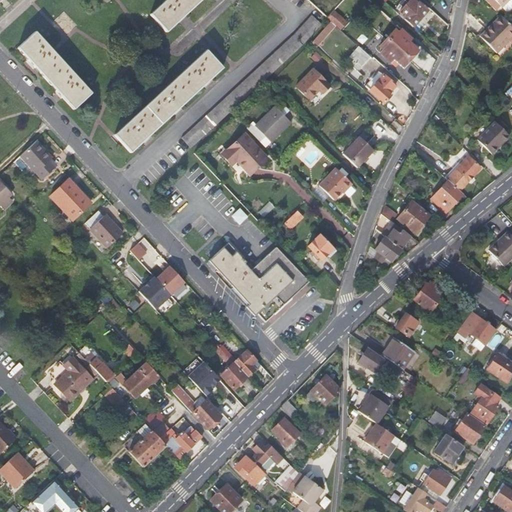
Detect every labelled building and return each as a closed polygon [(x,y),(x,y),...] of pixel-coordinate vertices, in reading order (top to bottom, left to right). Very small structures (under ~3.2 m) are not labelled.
[(165,0),(149,15),(165,33),(200,0),(165,0)] [(398,12),(397,14),(412,27),(427,11),(418,3),(416,5),(410,0),(409,0),(406,4),(402,0),(400,0),(393,8),(398,12)] [(511,0),(492,0),(488,5),(498,15),(503,11),(504,12),(508,15),(510,15),(511,13),(511,0)] [(334,11),(328,18),(331,21),(340,29),(346,22),(334,11)] [(311,15),(299,29),(310,38),(322,24),(311,15)] [(431,19),(446,33),(448,27),(448,26),(435,15),(431,19)] [(484,44),(499,59),(505,53),(507,55),(511,50),(511,28),(504,21),(496,28),(498,30),(491,37),(484,44)] [(313,41),(311,43),(317,48),(336,26),(331,22),(313,41)] [(496,28),(489,35),(491,37),(498,30),(496,28)] [(302,46),(310,38),(299,29),(292,36),(182,138),(192,148),(302,46)] [(395,29),(379,47),(383,51),(380,54),(389,64),(393,60),(403,70),(418,52),(409,43),(412,40),(402,31),(399,33),(395,29)] [(91,93),(34,32),(17,48),(74,109),(91,93)] [(480,41),(484,44),(491,37),(489,35),(488,34),(480,41)] [(361,66),(370,57),(358,46),(350,55),(361,66)] [(205,50),(114,135),(130,152),(222,68),(205,50)] [(501,61),(507,55),(505,53),(499,59),(501,61)] [(509,90),(511,86),(511,79),(500,68),(494,74),(509,90)] [(312,70),(294,87),(307,100),(317,91),(321,94),(328,86),(312,70)] [(365,86),(369,90),(383,75),(378,72),(365,86)] [(384,75),(383,75),(369,90),(383,103),(390,97),(387,94),(395,85),(384,75)] [(252,123),(247,129),(265,148),(290,123),(282,115),(286,111),(282,108),(278,111),(275,107),(255,126),(252,123)] [(493,122),(476,140),(491,154),(507,136),(493,122)] [(244,134),(224,153),(233,163),(236,159),(251,174),(267,159),(244,134)] [(358,138),(342,155),(356,169),(373,152),(358,138)] [(52,158),(36,141),(20,156),(42,180),(56,166),(50,160),(52,158)] [(229,166),(233,163),(224,153),(222,151),(218,155),(229,166)] [(467,157),(446,180),(447,181),(459,191),(480,169),(467,157)] [(334,201),(341,194),(350,184),(334,169),(318,187),(334,201)] [(68,179),(50,196),(71,221),(91,203),(68,179)] [(0,206),(4,211),(13,202),(9,197),(12,194),(0,181),(0,206)] [(445,213),(462,194),(459,191),(447,181),(430,200),(445,213)] [(352,186),(350,184),(341,194),(343,196),(352,186)] [(428,216),(410,202),(395,220),(414,235),(428,216)] [(385,205),(381,215),(391,222),(397,214),(385,205)] [(239,209),(238,209),(231,216),(239,224),(247,218),(239,209)] [(102,217),(97,212),(86,222),(108,247),(122,233),(105,214),(102,217)] [(297,212),(285,223),(290,229),(303,217),(297,212)] [(400,249),(410,237),(380,215),(374,230),(400,249)] [(389,264),(400,249),(374,230),(373,233),(372,237),(379,243),(373,251),(375,253),(372,257),(381,264),(384,260),(389,264)] [(511,230),(499,242),(500,243),(511,232),(511,230)] [(511,232),(500,243),(499,242),(489,251),(503,265),(511,257),(511,232)] [(319,234),(306,246),(320,261),(333,249),(319,234)] [(208,261),(257,314),(265,323),(309,283),(275,248),(250,270),(244,264),(245,262),(227,244),(208,261)] [(254,316),(257,314),(208,261),(206,264),(238,299),(254,316)] [(164,270),(155,278),(170,295),(183,283),(169,266),(164,270)] [(155,309),(170,295),(155,278),(152,275),(147,280),(148,282),(144,285),(138,291),(155,309)] [(443,293),(430,283),(427,286),(426,284),(415,299),(430,311),(443,293)] [(120,307),(107,293),(89,310),(93,314),(107,302),(115,311),(120,307)] [(135,299),(129,305),(135,311),(141,305),(135,299)] [(495,331),(471,312),(460,327),(485,345),(495,331)] [(417,323),(405,314),(396,327),(408,336),(417,323)] [(236,360),(233,363),(247,378),(255,370),(251,366),(256,361),(235,338),(231,334),(222,343),(236,360)] [(246,379),(247,378),(233,363),(209,337),(206,341),(229,367),(220,375),(233,390),(241,383),(250,392),(254,387),(246,379)] [(393,338),(381,355),(384,357),(388,360),(401,368),(402,370),(414,352),(393,338)] [(378,355),(368,348),(358,362),(370,370),(375,364),(373,362),(378,355)] [(435,348),(432,353),(438,357),(441,353),(435,348)] [(78,353),(75,355),(95,376),(97,374),(89,364),(78,353)] [(511,369),(511,363),(497,354),(487,369),(504,381),(511,369)] [(54,384),(69,399),(92,379),(72,356),(63,364),(60,360),(48,371),(57,381),(54,384)] [(96,357),(89,364),(98,374),(106,382),(113,375),(96,357)] [(397,374),(401,368),(388,360),(385,366),(397,374)] [(220,379),(204,362),(187,377),(205,396),(211,390),(210,388),(220,379)] [(134,398),(157,377),(145,364),(122,385),(134,398)] [(473,371),(468,368),(463,375),(457,383),(462,386),(473,371)] [(325,375),(306,395),(313,401),(317,397),(325,405),(339,389),(325,375)] [(182,390),(176,384),(170,390),(175,396),(182,390)] [(193,402),(182,390),(175,396),(191,413),(197,407),(193,402)] [(391,401),(374,390),(359,411),(377,423),(391,401)] [(220,416),(205,400),(201,395),(193,402),(197,407),(191,413),(206,429),(220,416)] [(108,401),(103,396),(87,411),(99,424),(106,417),(99,409),(108,401)] [(499,406),(483,396),(472,412),(488,422),(499,406)] [(125,419),(133,412),(122,400),(114,408),(125,419)] [(297,410),(287,400),(279,408),(286,414),(290,418),(297,410)] [(446,418),(436,411),(428,422),(439,429),(446,418)] [(150,414),(142,421),(144,424),(156,436),(170,423),(161,413),(154,419),(150,414)] [(298,435),(315,451),(319,446),(290,418),(286,414),(271,430),(287,446),(298,435)] [(484,426),(467,414),(455,431),(472,443),(484,426)] [(0,451),(15,438),(7,429),(0,422),(0,451)] [(142,466),(164,445),(163,444),(157,437),(156,436),(144,424),(127,441),(132,446),(127,451),(142,466)] [(382,453),(394,436),(376,424),(364,441),(382,453)] [(9,428),(7,429),(15,438),(16,437),(9,428)] [(174,434),(163,444),(164,445),(178,460),(201,437),(194,429),(187,437),(183,433),(177,437),(174,434)] [(452,464),(464,447),(445,434),(434,452),(452,464)] [(280,468),(285,463),(269,445),(268,444),(265,447),(260,442),(253,449),(257,453),(253,457),(264,469),(270,463),(268,462),(271,458),(280,468)] [(0,467),(0,472),(7,480),(9,478),(17,486),(34,470),(17,452),(0,467)] [(255,485),(265,474),(247,455),(236,466),(255,485)] [(425,463),(414,481),(421,486),(432,467),(425,463)] [(432,469),(419,489),(426,493),(436,500),(444,488),(448,490),(452,483),(449,481),(450,478),(438,470),(437,472),(432,469)] [(304,499),(297,508),(301,511),(318,511),(310,505),(322,490),(304,476),(294,491),(304,499)] [(280,477),(274,483),(284,493),(289,487),(280,477)] [(14,488),(17,486),(9,478),(7,480),(14,488)] [(46,511),(54,505),(60,511),(73,511),(79,507),(69,496),(62,489),(53,480),(30,501),(40,511),(46,511)] [(211,499),(223,511),(229,511),(242,499),(226,484),(211,499)] [(62,489),(69,496),(71,493),(65,486),(62,489)] [(511,511),(511,489),(510,492),(502,487),(492,502),(507,511),(511,511)] [(441,511),(442,511),(446,507),(436,500),(426,493),(424,496),(416,490),(403,509),(407,511),(413,511),(417,508),(422,511),(427,511),(432,505),(441,511)]
